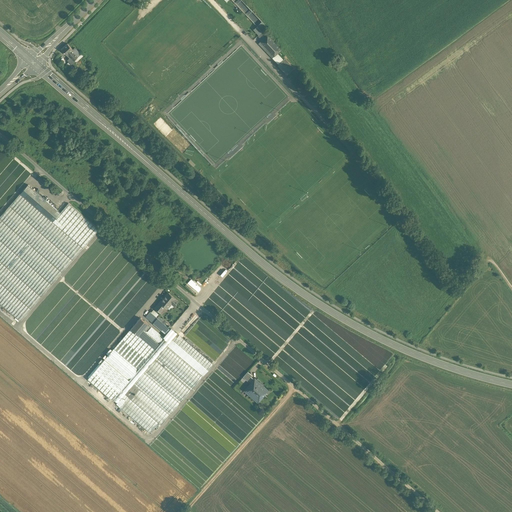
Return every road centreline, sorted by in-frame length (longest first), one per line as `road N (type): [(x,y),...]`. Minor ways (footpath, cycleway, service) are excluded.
road 1 (secondary): [(511,384),(418,355),(309,297),(32,62)]
road 2 (unclassified): [(0,134),(437,511)]
road 3 (track): [(184,511),(295,388)]
